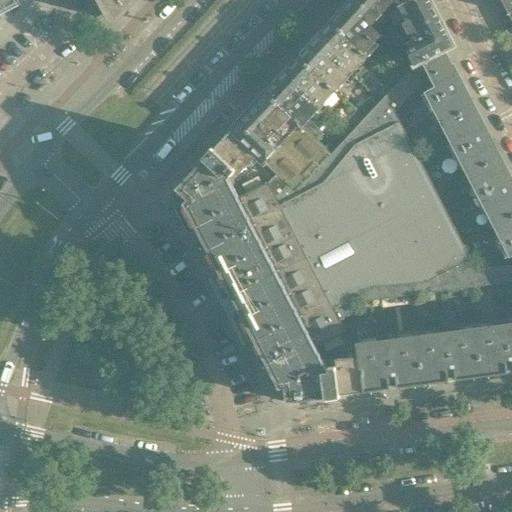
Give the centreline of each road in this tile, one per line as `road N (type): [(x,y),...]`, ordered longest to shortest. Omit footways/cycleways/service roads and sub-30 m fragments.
road 1 (residential): [(240,459),(190,329),(138,253),(89,209)]
road 2 (secondary): [(89,209),(289,0)]
road 3 (secondary): [(511,426),(240,459)]
road 4 (secondary): [(240,459),(180,463),(0,426)]
road 5 (secondary): [(280,511),(511,480)]
road 6 (secondary): [(191,0),(36,159)]
road 7 (secondary): [(0,503),(206,511)]
road 8 (secondary): [(0,385),(61,244),(89,209)]
road 9 (residential): [(0,102),(74,25),(61,0)]
road 10 (residential): [(511,112),(454,0)]
